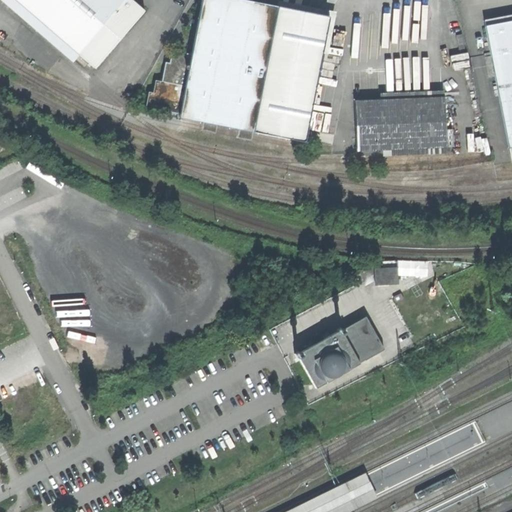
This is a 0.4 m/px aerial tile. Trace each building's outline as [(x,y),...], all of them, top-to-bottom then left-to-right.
[(15,0),(78,54),(125,0),(15,0)] [(144,11),(131,0),(125,0),(78,54),(94,68),(144,11)] [(327,16),(243,0),(201,0),(198,18),(194,40),(191,54),(179,113),(179,117),(302,141),(327,16)] [(194,40),(198,18),(187,16),(182,38),(194,40)] [(511,20),(485,26),(508,148),(511,147),(511,20)] [(179,113),(191,54),(172,50),(169,63),(165,62),(161,81),(155,80),(153,93),(148,92),(145,107),(179,113)] [(444,96),(354,100),(357,151),(447,147),(444,96)] [(396,268),(375,269),(375,284),(397,283),(396,268)] [(372,279),(341,294),(348,308),(379,293),(372,279)] [(342,297),(284,322),(290,336),(348,311),(342,297)] [(396,309),(384,316),(399,342),(411,335),(396,309)] [(337,331),(325,338),(315,344),(299,352),(299,351),(294,354),(296,358),(297,357),(315,388),(359,363),(365,360),(384,349),(365,316),(342,330),(340,327),(336,330),(337,331)] [(310,336),(315,344),(325,338),(320,330),(310,336)] [(349,511),(380,497),(368,471),(284,511),(349,511)]
